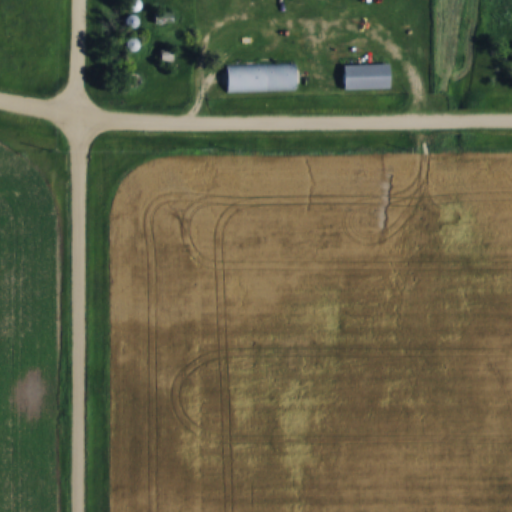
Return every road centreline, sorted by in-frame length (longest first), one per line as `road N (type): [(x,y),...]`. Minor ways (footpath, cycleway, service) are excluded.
road 1 (residential): [(511,117),(78,121)]
road 2 (residential): [(71,511),(78,121)]
road 3 (residential): [(78,121),(78,0)]
